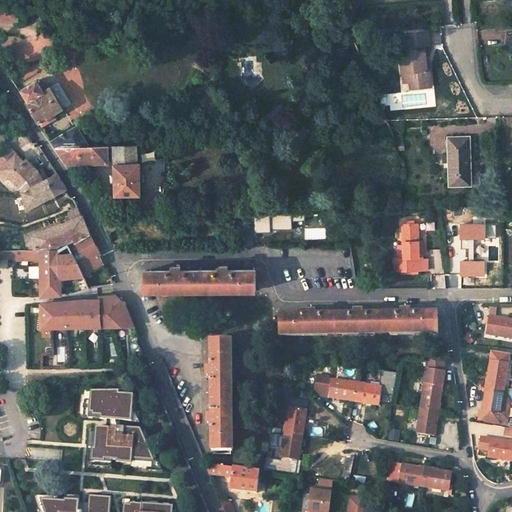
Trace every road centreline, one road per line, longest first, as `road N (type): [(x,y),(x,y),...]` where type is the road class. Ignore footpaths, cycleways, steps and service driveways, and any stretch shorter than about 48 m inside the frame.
road 1 (residential): [(116,263),(270,256),(287,297),(445,294)]
road 2 (residential): [(216,511),(116,263)]
road 3 (residential): [(0,69),(116,263)]
road 4 (residential): [(445,294),(471,457)]
road 5 (residential): [(352,440),(471,457)]
